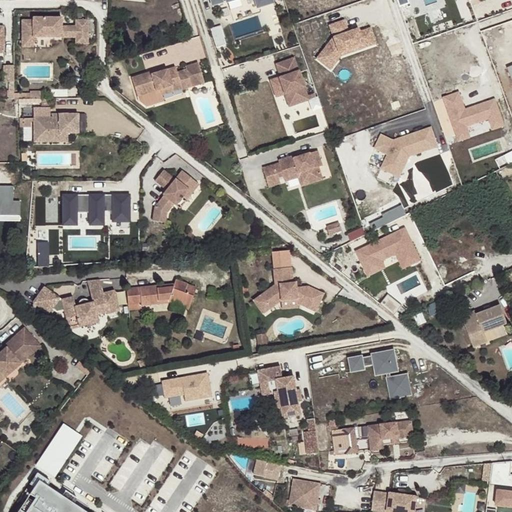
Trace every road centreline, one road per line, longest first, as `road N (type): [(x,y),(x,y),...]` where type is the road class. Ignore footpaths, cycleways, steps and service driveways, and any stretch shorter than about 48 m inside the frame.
road 1 (residential): [(0,2),(95,7),(100,76),(122,105),(511,423)]
road 2 (residential): [(240,148),(190,0)]
road 3 (residential): [(511,454),(377,467)]
road 4 (residential): [(0,276),(123,266)]
